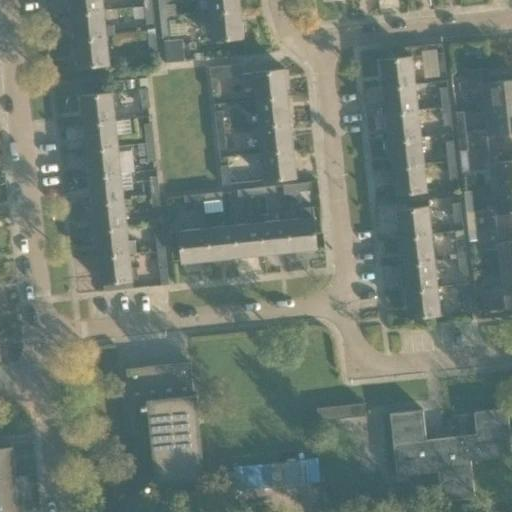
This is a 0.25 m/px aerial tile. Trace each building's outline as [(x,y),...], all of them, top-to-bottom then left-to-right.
[(70,0),(72,14),(104,11),(102,0),(70,0)] [(168,19),(165,0),(160,0),(158,0),(161,20),(168,19)] [(207,0),(209,15),(241,12),(239,0),(207,0)] [(152,6),(145,7),(147,25),(154,24),(152,6)] [(104,11),(72,14),(75,41),(107,38),(106,35),(114,34),(113,24),(105,25),(104,11)] [(243,39),(241,12),(209,15),(211,42),(243,39)] [(170,37),(168,19),(161,20),(162,38),(170,37)] [(147,37),(149,56),(157,55),(155,36),(147,37)] [(107,38),(75,41),(78,69),(109,65),(107,38)] [(166,63),(185,62),(182,39),(164,41),(166,63)] [(437,55),(438,74),(447,73),(445,54),(437,55)] [(380,60),(383,88),(414,84),(411,57),(380,60)] [(209,68),(213,96),(221,95),(219,80),(242,77),(240,65),(209,68)] [(252,73),(255,101),(287,97),(284,69),(252,73)] [(480,89),(482,109),(511,105),(511,80),(488,83),(486,69),(459,72),(460,85),(461,91),(480,89)] [(417,111),(414,84),(383,88),(386,115),(417,111)] [(140,90),(142,109),(149,109),(147,89),(140,90)] [(440,90),(442,109),(450,108),(448,89),(440,90)] [(81,97),(84,125),(116,121),(113,93),(81,97)] [(469,96),(455,98),(457,112),(471,110),(469,96)] [(258,128),(290,124),(287,97),(255,101),(245,102),(247,113),(256,112),(258,128)] [(466,135),(467,151),(495,149),(493,134),(511,132),(511,105),(482,109),(484,130),(465,131),(466,135)] [(452,126),(450,108),(442,109),(444,127),(452,126)] [(215,112),(217,132),(224,131),(222,111),(215,112)] [(420,138),(417,111),(386,115),(389,141),(420,138)] [(119,148),(116,121),(84,125),(86,152),(119,148)] [(293,150),(290,124),(258,128),(261,154),(293,150)] [(144,125),(146,145),(153,144),(151,125),(144,125)] [(226,150),(224,131),(217,132),(219,150),(226,150)] [(466,135),(459,136),(460,152),(467,151),(466,135)] [(389,141),(392,168),(423,165),(420,138),(389,141)] [(446,143),(448,162),(456,161),(454,142),(446,143)] [(155,162),(153,144),(146,145),(148,163),(155,162)] [(86,152),(89,178),(121,175),(119,148),(86,152)] [(511,159),(496,162),(495,149),(467,151),(469,171),(488,169),(490,189),(511,186),(511,159)] [(293,150),(261,154),(264,182),(296,178),(293,150)] [(458,180),(456,161),(448,162),(450,181),(458,180)] [(423,165),(392,168),(395,195),(426,192),(423,165)] [(221,167),(223,186),(230,186),(228,166),(221,167)] [(89,178),(92,205),(124,202),(123,188),(121,175),(89,178)] [(150,179),(152,199),(159,198),(157,178),(150,179)] [(304,191),(310,190),(310,183),(291,185),(292,191),(286,192),(287,200),(305,198),(304,191)] [(511,213),(511,186),(490,189),(492,209),(474,211),(475,222),(477,231),(503,228),(502,214),(511,213)] [(275,187),(256,189),(257,196),(275,194),(275,187)] [(257,196),(256,189),(237,191),(237,198),(257,196)] [(222,193),(201,195),(202,202),(222,200),(222,193)] [(185,203),(202,202),(201,195),(184,197),(185,203)] [(248,224),(233,226),(236,258),(263,255),(259,223),(256,197),(245,198),(248,224)] [(161,215),(159,198),(152,199),(153,216),(161,215)] [(92,205),(94,231),(127,228),(124,202),(92,205)] [(452,204),(454,225),(463,224),(461,204),(452,204)] [(397,210),(400,238),(430,235),(427,207),(397,210)] [(303,218),(286,220),(290,252),(317,249),(313,210),(302,212),(303,218)] [(286,220),(259,223),(263,255),(290,252),(286,220)] [(209,261),(236,258),(233,226),(206,229),(209,261)] [(94,231),(97,258),(130,255),(129,252),(136,251),(135,240),(128,241),(127,228),(94,231)] [(511,241),(505,242),(503,228),(477,231),(479,251),(497,249),(499,268),(511,266),(511,241)] [(209,261),(206,229),(205,229),(178,232),(182,264),(209,261)] [(155,232),(157,252),(165,251),(162,231),(155,232)] [(433,262),(430,235),(400,238),(402,265),(433,262)] [(456,240),(458,259),(466,258),(465,239),(456,240)] [(167,268),(165,251),(157,252),(159,269),(167,268)] [(132,281),(130,255),(97,258),(100,285),(132,281)] [(468,277),(466,258),(458,259),(460,278),(468,277)] [(402,265),(405,291),(436,288),(433,262),(402,265)] [(511,266),(499,268),(501,289),(482,291),(484,310),(511,308),(510,294),(511,294),(511,266)] [(469,285),(457,286),(458,294),(462,293),(470,293),(469,285)] [(436,288),(405,291),(408,318),(438,315),(436,288)] [(462,293),(464,312),(472,312),(470,293),(462,293)] [(190,364),(126,370),(138,480),(155,478),(156,487),(205,482),(197,396),(193,396),(190,364)] [(317,408),(319,420),(336,418),(335,407),(317,408)] [(470,460),(511,456),(507,408),(473,412),(476,434),(426,439),(423,410),(389,413),(396,476),(438,472),(441,501),(473,497),(470,460)] [(0,480),(15,479),(12,450),(0,450),(0,480)] [(237,464),(239,488),(325,484),(323,460),(237,464)] [(0,509),(18,508),(15,479),(0,480),(0,509)]
